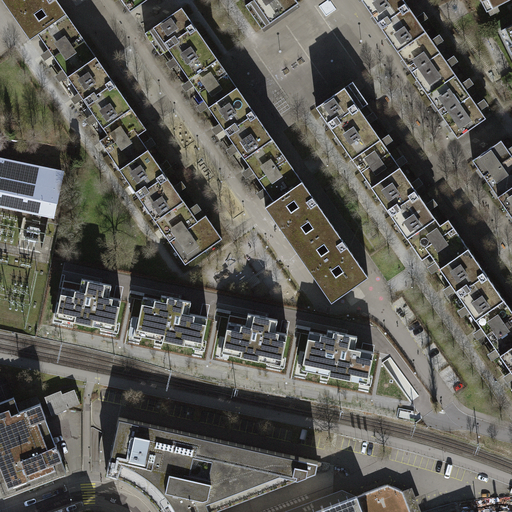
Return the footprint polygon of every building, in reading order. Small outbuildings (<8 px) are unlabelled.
[(67,14),(56,0),(1,0),(30,40),(38,34),(67,14)] [(121,0),(130,12),(147,0),(121,0)] [(296,0),(253,0),(246,6),(262,29),(299,3),(296,0)] [(361,0),(367,8),(381,28),(397,52),(458,138),(486,118),(411,10),(403,0),(361,0)] [(480,0),(487,12),(510,0),(480,0)] [(272,138),(182,8),(145,33),(160,55),(168,50),(269,193),(274,201),(265,207),(332,302),(348,290),(369,276),(298,174),(272,138)] [(185,264),(222,238),(206,215),(198,220),(138,135),(147,129),(67,14),(38,34),(108,135),(99,140),(185,264)] [(511,25),(501,31),(511,52),(511,25)] [(511,310),(463,240),(449,219),(440,225),(360,109),(368,104),(353,81),(316,107),(422,260),(430,254),(435,261),(511,371),(511,387),(511,388),(511,310)] [(151,153),(158,148),(152,138),(145,143),(151,153)] [(511,155),(501,140),(473,160),(511,216),(511,155)] [(397,160),(403,168),(410,163),(404,155),(397,160)] [(0,204),(41,213),(40,217),(47,219),(48,214),(53,215),(62,173),(0,159),(0,204)] [(56,317),(115,329),(121,299),(109,296),(111,284),(65,275),(56,317)] [(143,297),(135,334),(201,347),(208,317),(189,313),(191,301),(162,295),(161,300),(143,297)] [(281,364),(287,334),(275,331),(278,319),(231,309),(222,352),(281,364)] [(327,335),(310,331),(302,368),(367,382),(374,352),(355,348),(357,336),(328,330),(327,335)] [(74,389),(62,394),(68,408),(80,403),(74,389)] [(52,414),(68,408),(62,394),(61,390),(45,396),(52,414)] [(46,417),(40,402),(19,410),(14,397),(0,402),(0,486),(4,496),(66,472),(61,459),(62,459),(56,444),(55,444),(45,417),(46,417)] [(211,511),(316,471),(318,461),(119,417),(107,473),(120,477),(132,483),(142,491),(153,501),(160,511),(211,511)] [(411,511),(403,490),(388,484),(357,496),(313,511),(411,511)] [(403,490),(411,511),(418,511),(421,511),(412,487),(403,490)] [(281,511),(313,511),(357,496),(342,489),(281,511)]
